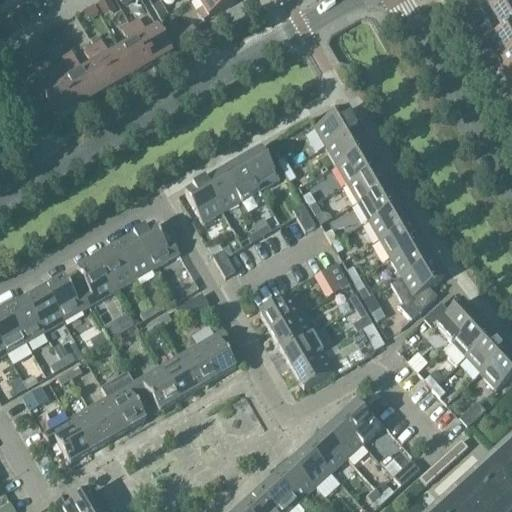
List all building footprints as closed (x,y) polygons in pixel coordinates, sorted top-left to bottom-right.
[(0,0),(0,15),(24,2),(23,0),(0,0)] [(107,0),(97,7),(103,16),(114,10),(107,0)] [(120,0),(125,8),(139,0),(120,0)] [(234,5),(231,0),(197,0),(203,10),(198,13),(203,23),(234,5)] [(511,0),(474,0),(497,39),(487,45),(511,88),(511,0)] [(160,4),(152,8),(160,21),(168,17),(160,4)] [(94,7),(82,14),(87,21),(98,14),(94,7)] [(130,26),(153,66),(172,55),(157,29),(146,35),(138,21),(130,26)] [(153,66),(130,26),(121,31),(129,45),(119,51),(134,77),(153,66)] [(56,29),(45,36),(48,41),(55,43),(62,39),(56,29)] [(192,30),(171,42),(177,52),(198,40),(192,30)] [(98,38),(89,43),(92,48),(101,43),(98,38)] [(38,40),(20,51),(28,65),(36,61),(46,55),(43,50),(38,40)] [(92,48),(115,88),(134,77),(119,51),(109,57),(101,43),(92,48)] [(97,99),(115,88),(92,48),(83,53),(92,67),(81,73),(97,99)] [(63,65),(55,70),(78,110),(97,99),(81,73),(72,78),(63,65)] [(55,70),(46,75),(54,89),(43,95),(59,121),(78,110),(55,70)] [(325,151),(357,134),(345,115),(314,132),(325,151)] [(325,151),(337,171),(367,153),(357,134),(325,151)] [(279,184),(262,153),(242,165),(260,195),(279,184)] [(337,171),(348,190),(378,172),(367,153),(337,171)] [(290,172),(284,162),(278,166),(284,176),(290,172)] [(242,165),(223,175),(241,206),(260,195),(242,165)] [(284,176),(290,186),(296,182),(290,172),(284,176)] [(389,190),(378,172),(348,190),(358,208),(389,190)] [(205,186),(222,217),(241,206),(223,175),(205,186)] [(205,186),(185,198),(203,228),(222,217),(205,186)] [(400,209),(389,190),(358,208),(369,227),(400,209)] [(309,210),(316,206),(310,196),(303,200),(309,210)] [(309,210),(315,220),(322,216),(316,206),(309,210)] [(292,215),(296,221),(305,236),(315,230),(303,209),(292,215)] [(400,209),(369,227),(380,246),(411,228),(400,209)] [(264,222),(254,228),(258,235),(268,229),(264,222)] [(411,228),(380,246),(391,264),(422,246),(411,228)] [(153,229),(134,241),(153,274),(179,258),(172,246),(166,250),(153,229)] [(268,229),(258,235),(262,241),(272,235),(268,229)] [(331,247),(337,244),(331,233),(325,237),(331,247)] [(258,235),(248,241),(251,247),(262,241),(258,235)] [(153,274),(134,241),(115,251),(134,284),(153,274)] [(331,247),(337,257),(343,254),(337,244),(331,247)] [(402,283),(433,265),(422,246),(391,264),(402,283)] [(134,284),(115,251),(97,262),(116,295),(134,284)] [(223,255),(213,261),(225,283),(236,277),(223,255)] [(116,295),(97,262),(77,274),(89,295),(82,299),(89,310),(116,295)] [(433,265),(402,283),(391,289),(403,308),(399,311),(411,324),(419,317),(437,301),(430,292),(444,284),(433,265)] [(326,273),(339,294),(349,288),(337,267),(327,272),(326,273)] [(359,281),(353,271),(347,275),(353,285),(359,281)] [(89,310),(82,299),(76,303),(64,281),(44,293),(63,326),(89,310)] [(353,285),(358,295),(365,291),(360,283),(359,281),(353,285)] [(45,336),(63,326),(44,293),(25,303),(45,336)] [(176,313),(182,324),(208,308),(208,307),(203,299),(202,298),(176,313)] [(372,298),(364,303),(372,317),(380,312),(372,298)] [(271,337),(302,319),(291,299),(260,317),(271,337)] [(355,313),(361,309),(355,299),(349,303),(355,313)] [(26,347),(45,336),(25,303),(7,314),(26,347)] [(438,330),(452,346),(478,322),(463,305),(450,317),(442,308),(424,324),(433,335),(438,330)] [(150,312),(154,319),(164,313),(160,306),(150,312)] [(367,319),(361,309),(355,313),(361,323),(367,319)] [(154,319),(150,312),(140,318),(144,325),(154,319)] [(372,317),(377,326),(385,320),(380,312),(372,317)] [(0,345),(7,358),(26,347),(7,314),(0,318),(0,345)] [(127,318),(103,332),(109,343),(133,329),(127,318)] [(157,324),(161,331),(172,325),(168,318),(157,324)] [(282,355),(313,338),(302,319),(271,337),(282,355)] [(478,322),(452,346),(466,362),(493,338),(478,322)] [(161,331),(157,324),(147,330),(151,337),(161,331)] [(363,335),(374,355),(384,349),(372,327),(362,333),(363,335)] [(197,393),(236,371),(224,350),(230,346),(223,334),(178,360),(197,393)] [(358,337),(355,340),(355,345),(356,347),(362,358),(366,361),(367,362),(370,360),(375,356),(374,355),(363,335),(358,337)] [(293,374),(324,356),(313,338),(282,355),(293,374)] [(481,378),(507,354),(493,338),(466,362),(481,378)] [(421,345),(410,354),(421,367),(432,357),(421,345)] [(511,380),(511,359),(507,354),(481,378),(496,395),(511,380)] [(324,356),(293,374),(304,394),(335,376),(324,356)] [(61,364),(65,371),(75,365),(71,358),(61,364)] [(160,371),(179,404),(197,393),(178,360),(160,371)] [(65,371),(61,364),(50,370),(54,377),(65,371)] [(68,376),(72,383),(82,377),(78,370),(68,376)] [(160,371),(133,386),(140,398),(147,394),(159,415),(179,404),(160,371)] [(436,373),(429,379),(437,388),(444,382),(436,373)] [(72,383),(68,376),(57,382),(61,389),(72,383)] [(140,398),(133,386),(127,376),(101,391),(107,401),(126,434),(146,423),(134,402),(140,398)] [(429,379),(424,384),(432,393),(437,388),(429,379)] [(23,386),(27,393),(38,387),(34,380),(23,386)] [(432,393),(439,402),(445,397),(438,389),(437,388),(432,393)] [(41,393),(23,403),(29,414),(48,404),(41,393)] [(493,398),(487,403),(492,409),(498,404),(493,398)] [(107,401),(88,412),(108,445),(126,434),(107,401)] [(339,423),(363,449),(380,434),(356,407),(339,423)] [(477,407),(459,423),(467,432),(485,415),(477,407)] [(88,412),(70,423),(89,456),(108,445),(88,412)] [(57,446),(69,467),(89,456),(70,423),(43,438),(50,450),(57,446)] [(323,437),(347,463),(363,449),(339,423),(323,437)] [(307,452),(331,478),(347,463),(323,437),(307,452)] [(461,444),(453,451),(460,459),(468,452),(461,444)] [(511,511),(511,450),(443,511),(511,511)] [(448,455),(455,463),(460,459),(453,451),(448,455)] [(291,466),(315,492),(331,478),(307,452),(291,466)] [(443,460),(450,468),(455,463),(448,455),(443,460)] [(438,464),(445,472),(450,468),(443,460),(438,464)] [(433,469),(440,476),(445,472),(438,464),(433,469)] [(402,473),(393,482),(401,490),(419,473),(411,465),(402,473)] [(275,481),(299,507),(315,492),(291,466),(275,481)] [(429,473),(436,481),(440,476),(433,469),(429,473)] [(424,477),(431,485),(436,481),(429,473),(424,477)] [(423,478),(419,482),(426,490),(431,485),(424,477),(423,478)] [(259,495),(274,511),(293,511),(299,507),(275,481),(259,495)] [(389,491),(380,499),(385,505),(394,497),(389,491)] [(58,511),(102,511),(92,494),(71,506),(67,499),(55,506),(58,511)] [(243,510),(245,511),(274,511),(259,495),(243,510)] [(380,499),(371,507),(375,511),(377,511),(385,505),(380,499)]
